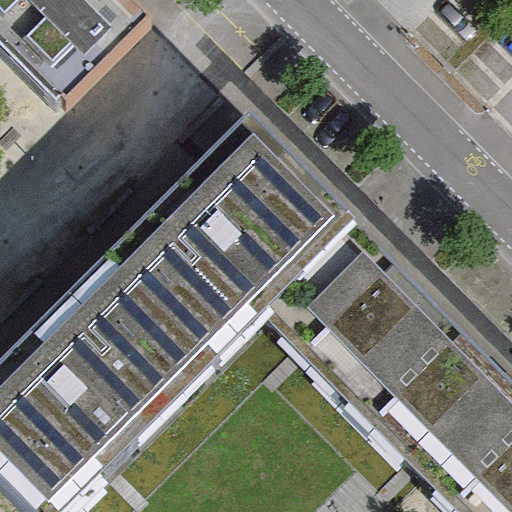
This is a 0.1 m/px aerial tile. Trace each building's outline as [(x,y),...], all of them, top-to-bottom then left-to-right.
[(5,0),(0,5),(0,76),(7,84),(89,0),(5,0)] [(120,10),(110,0),(89,0),(7,84),(49,125),(142,32),(120,10)] [(87,287),(197,399),(261,336),(356,243),(246,132),(191,186),(87,287)] [(356,243),(261,336),(434,511),(511,511),(511,402),(500,390),(356,243)] [(0,372),(0,511),(80,511),(197,399),(87,287),(23,350),(0,372)]
